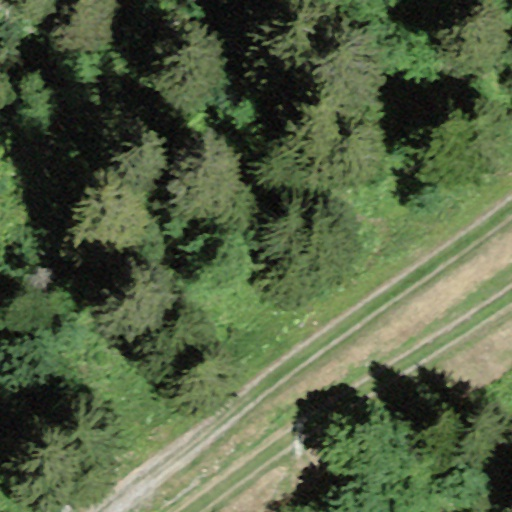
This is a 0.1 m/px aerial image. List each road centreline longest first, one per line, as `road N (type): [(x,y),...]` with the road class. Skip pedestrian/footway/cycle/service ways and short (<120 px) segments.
road 1 (track): [(511,211),(108,511)]
road 2 (track): [(210,511),(511,298)]
